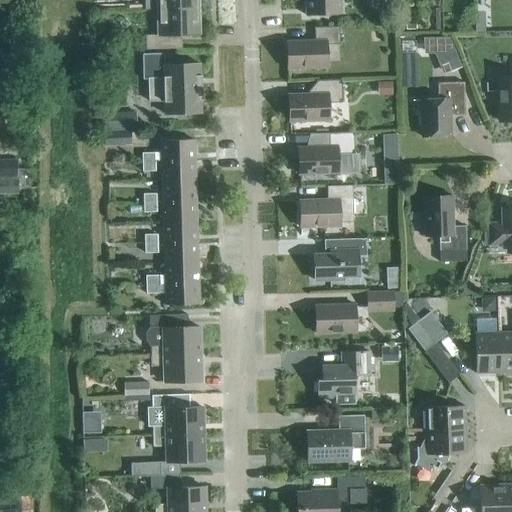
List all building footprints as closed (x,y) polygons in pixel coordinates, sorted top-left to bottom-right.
[(143,0),(144,11),(157,10),(197,9),(197,0),(143,0)] [(339,0),(304,0),(305,16),(340,15),(339,0)] [(145,50),(172,50),(182,49),(181,36),(198,35),(197,9),(157,10),(157,36),(145,36),(145,50)] [(287,70),(326,69),(325,46),(340,46),(339,28),(314,29),(314,42),(287,43),(287,70)] [(0,65),(17,66),(17,50),(0,50),(0,65)] [(148,91),(200,89),(199,65),(163,66),(163,55),(142,55),(142,81),(147,80),(148,91)] [(511,78),(496,79),(497,122),(511,121),(511,60),(510,61),(511,78)] [(289,123),(328,122),(327,104),(342,104),(341,81),(316,82),(316,95),(288,96),(289,123)] [(422,137),(449,137),(448,117),(464,116),(464,83),(437,84),(437,100),(421,101),(422,137)] [(200,89),(148,91),(148,102),(163,102),(164,115),(201,114),(200,89)] [(104,131),(136,129),(135,112),(103,114),(104,131)] [(105,148),(131,146),(130,130),(104,132),(105,148)] [(353,155),(353,134),(328,134),(328,148),(298,149),(298,176),(358,174),(357,155),(353,155)] [(396,136),(381,137),(382,149),(396,148),(396,136)] [(160,162),(194,161),(193,140),(160,141),(160,153),(141,154),(141,163),(154,162),(160,162)] [(2,163),(2,157),(0,156),(0,177),(10,178),(10,162),(2,163)] [(161,183),(194,182),(194,161),(160,162),(161,183)] [(154,162),(141,163),(142,172),(155,172),(154,162)] [(397,167),(383,168),(383,184),(398,183),(397,167)] [(162,203),(195,202),(194,182),(161,183),(162,203)] [(300,229),(338,227),(338,223),(353,223),(351,187),(326,187),(327,201),(299,202),(300,229)] [(155,194),(143,195),(143,203),(155,203),(155,194)] [(452,227),(451,197),(423,197),(425,247),(439,247),(439,263),(466,262),(465,251),(465,227),(452,227)] [(162,224),(196,223),(195,202),(162,203),(162,224)] [(155,203),(143,203),(143,213),(156,213),(155,203)] [(511,209),(500,210),(501,224),(488,224),(489,246),(501,246),(501,249),(511,248),(511,209)] [(163,244),(196,243),(196,223),(162,224),(163,244)] [(144,244),(157,244),(157,235),(144,236),(144,244)] [(314,281),(342,280),(342,277),(358,277),(358,258),(366,258),(366,240),(328,241),(328,256),(313,256),(314,281)] [(163,265),(197,264),(196,243),(163,244),(163,265)] [(144,244),(144,253),(157,253),(157,244),(144,244)] [(164,285),(198,284),(197,264),(163,265),(164,276),(145,276),(146,285),(164,285)] [(164,285),(146,285),(146,294),(164,294),(165,306),(198,305),(198,284),(164,285)] [(366,313),(394,312),(393,291),(366,292),(366,313)] [(315,335),(355,333),(354,305),(314,307),(315,335)] [(418,321),(435,343),(446,335),(430,313),(418,321)] [(149,356),(200,355),(199,328),(187,328),(187,315),(148,316),(149,330),(146,334),(146,341),(149,345),(149,356)] [(424,352),(435,343),(418,321),(407,330),(424,352)] [(511,333),(498,334),(499,374),(511,373),(511,333)] [(475,374),(499,374),(498,334),(474,334),(475,374)] [(381,364),(399,363),(399,349),(381,349),(381,364)] [(335,406),(355,405),(354,376),(369,376),(369,353),(345,353),(345,367),(321,367),(321,380),(316,380),(317,399),(335,399),(335,406)] [(200,355),(149,356),(150,367),(163,367),(163,383),(200,382),(200,355)] [(124,396),(148,396),(148,383),(124,383),(124,396)] [(152,436),(202,435),(201,408),(189,408),(189,396),(152,397),(152,407),(146,408),(147,426),(152,426),(152,436)] [(425,432),(465,430),(464,407),(424,408),(425,432)] [(372,422),(385,421),(385,411),(371,411),(372,422)] [(103,413),(85,414),(85,435),(104,434),(103,413)] [(307,463),(349,462),(349,449),(364,449),(363,416),(337,417),(338,431),(306,432),(307,463)] [(465,430),(425,432),(425,436),(419,449),(416,448),(417,459),(414,465),(428,472),(432,466),(437,469),(440,463),(444,465),(450,455),(466,454),(465,430)] [(202,435),(152,436),(152,448),(165,447),(166,463),(203,462),(202,435)] [(82,453),(94,453),(94,440),(82,440),(82,453)] [(131,477),(151,477),(161,476),(160,463),(131,464),(131,477)] [(180,489),(179,476),(161,476),(151,477),(152,490),(166,489),(167,505),(154,505),(154,511),(204,511),(204,488),(180,489)] [(296,511),(336,511),(337,505),(365,504),(364,478),(336,478),(336,491),(311,492),(311,493),(296,494),(296,511)] [(511,511),(511,485),(502,486),(503,511),(511,511)] [(479,511),(503,511),(502,486),(479,486),(479,511)] [(0,511),(18,511),(18,498),(0,498),(0,511)]
